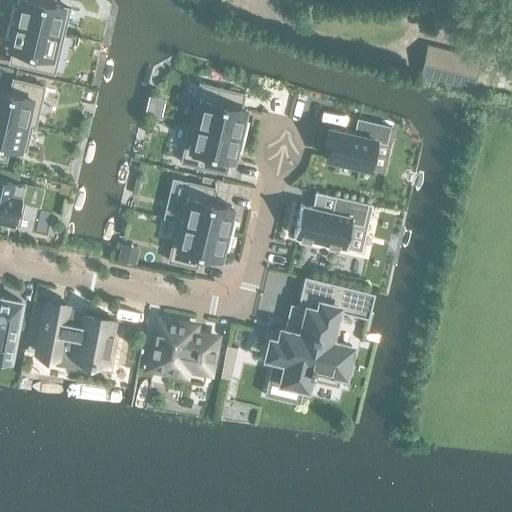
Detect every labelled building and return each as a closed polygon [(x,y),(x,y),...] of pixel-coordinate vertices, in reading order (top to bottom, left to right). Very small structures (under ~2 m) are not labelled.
[(12,4),(8,20),(63,33),(69,7),(52,3),(53,0),(19,0),(18,6),(12,4)] [(8,20),(5,36),(10,37),(8,47),(12,48),(9,62),(54,72),(63,33),(8,20)] [(444,79),(449,59),(428,53),(427,53),(422,74),(444,79)] [(0,116),(31,124),(31,125),(34,126),(44,85),(12,78),(9,92),(0,89),(0,116)] [(199,82),(190,122),(244,135),(248,119),(242,117),(245,108),(241,107),(244,93),(199,82)] [(0,116),(0,158),(5,160),(8,147),(9,145),(25,149),(30,128),(31,125),(31,124),(0,116)] [(328,127),(324,146),(328,147),(326,156),(347,161),(369,166),(375,140),(386,143),(390,124),(357,117),(354,129),(353,133),(328,127)] [(190,122),(180,161),(195,165),(225,172),(229,158),(232,159),(235,149),(241,150),(244,135),(190,122)] [(0,220),(18,224),(28,184),(0,177),(0,220)] [(186,180),(177,220),(231,233),(235,217),(229,216),(232,206),(211,201),(215,187),(186,180)] [(300,203),(293,235),(294,235),(300,236),(299,238),(301,239),(302,237),(309,238),(308,240),(310,241),(311,239),(328,242),(327,244),(329,245),(330,243),(337,245),(336,247),(338,247),(339,245),(344,246),(344,247),(345,247),(351,222),(363,224),(368,202),(335,195),(331,210),(304,204),(301,204),(301,203),(300,203)] [(177,220),(168,260),(196,266),(199,252),(220,257),(222,247),(228,249),(231,233),(177,220)] [(120,251),(118,259),(134,262),(136,255),(120,251)] [(369,311),(373,295),(374,291),(304,274),(297,305),(306,308),(304,317),(303,321),(302,320),(302,321),(294,319),(291,330),(290,330),(285,329),(281,328),(280,335),(279,335),(278,340),(270,338),(266,355),(286,360),(285,365),(282,379),(281,383),(306,389),(309,377),(338,384),(340,373),(344,374),(351,345),(330,340),(337,309),(368,316),(369,311)] [(0,356),(10,358),(21,300),(0,296),(0,356)] [(47,301),(37,352),(57,356),(61,335),(80,338),(77,356),(89,358),(89,360),(93,360),(93,359),(107,361),(112,333),(110,333),(113,321),(65,312),(67,305),(47,301)] [(158,323),(149,366),(185,373),(187,359),(210,363),(215,336),(202,334),(193,332),(193,331),(194,325),(159,319),(158,323)] [(227,344),(220,375),(230,377),(237,347),(227,344)]
